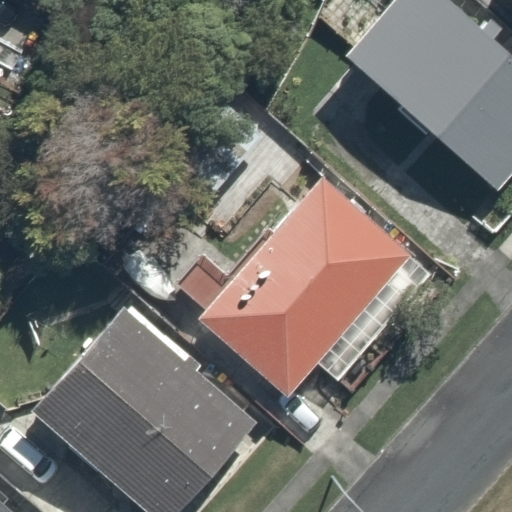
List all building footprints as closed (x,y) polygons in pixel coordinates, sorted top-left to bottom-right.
[(511,173),(511,33),(478,0),(368,0),(345,24),(504,182),(511,173)] [(280,155),(233,90),(161,142),(209,207),(280,155)] [(440,261),(328,159),(198,300),(297,390),(334,349),(348,362),(440,261)] [(206,511),(281,431),(137,297),(41,401),(159,511),(206,511)] [(41,511),(0,476),(0,511),(41,511)]
